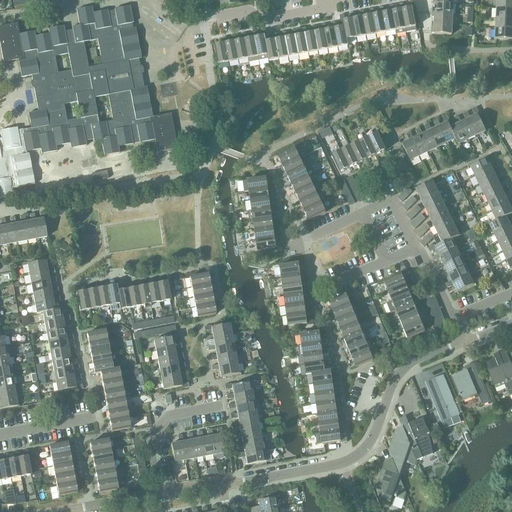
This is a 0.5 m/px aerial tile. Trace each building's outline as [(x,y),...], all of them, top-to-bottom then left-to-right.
[(511,0),(497,0),(497,9),(511,9),(511,0)] [(410,9),(404,10),(402,11),(406,29),(407,33),(417,31),(412,9),(414,9),(413,2),(408,3),(410,9)] [(400,11),(394,12),(392,12),(396,31),(397,35),(407,33),(406,29),(402,11),(404,10),(403,4),(399,5),(400,11)] [(432,9),(432,14),(453,15),(453,5),(435,4),(435,9),(432,9)] [(390,13),(384,14),(382,14),(386,33),(387,37),(397,35),(396,31),(392,12),(394,12),(393,6),(389,7),(390,13)] [(63,27),(48,30),(49,35),(35,38),(34,32),(19,35),(17,24),(0,26),(0,46),(3,62),(18,60),(18,62),(21,78),(31,76),(38,112),(28,114),(31,129),(17,131),(17,128),(0,131),(0,132),(1,139),(0,139),(0,199),(13,197),(11,189),(34,185),(28,154),(27,155),(26,152),(40,149),(41,155),(57,152),(56,146),(69,144),(71,149),(86,146),(85,141),(93,139),(93,142),(101,141),(104,156),(119,153),(118,147),(133,144),(133,143),(139,142),(139,143),(155,140),(157,153),(175,149),(177,149),(170,114),(152,117),(146,88),(144,88),(141,73),(140,73),(139,68),(140,68),(139,59),(141,59),(135,29),(132,29),(131,24),(133,24),(130,7),(114,10),(114,11),(108,12),(107,11),(93,14),(92,8),(76,11),(79,26),(72,28),(72,30),(64,32),(63,27)] [(380,15),(375,16),(373,16),(376,35),(386,33),(382,14),(384,14),(383,8),(379,9),(380,15)] [(511,9),(497,9),(496,19),(511,20),(511,9)] [(370,17),(365,18),(363,18),(366,37),(376,35),(373,16),(375,16),(373,10),(369,11),(370,17)] [(360,19),(355,20),(353,20),(357,39),(366,37),(363,18),(365,18),(364,12),(359,12),(360,19)] [(343,23),(344,28),(347,40),(357,39),(353,20),(355,20),(354,13),(349,14),(351,20),(345,21),(344,15),(340,16),(341,23),(343,23)] [(434,19),(434,24),(452,25),(453,15),(432,14),(432,19),(434,19)] [(511,20),(496,19),(496,29),(511,30),(511,20)] [(332,30),(327,31),(325,31),(328,50),(338,48),(334,30),(336,29),(335,23),(331,24),(332,30)] [(452,25),(434,24),(434,29),(431,29),(431,34),(452,35),(452,25)] [(322,32),(317,33),(315,33),(318,52),(328,50),(325,31),(327,31),(325,25),(321,26),(322,32)] [(312,34),(307,35),(305,35),(309,54),(318,52),(315,33),(317,33),(316,27),(311,28),(312,34)] [(344,28),(336,29),(334,30),(338,48),(348,46),(347,40),(344,28)] [(303,36),(297,37),(295,37),(299,56),(309,54),(305,35),(307,35),(306,29),(301,30),(303,36)] [(511,30),(496,29),(495,40),(511,40),(511,30)] [(262,37),(257,38),(255,39),(258,57),(259,57),(259,62),(268,60),(267,56),(268,56),(266,43),(265,37),(267,37),(265,30),(261,31),(262,37)] [(293,38),(287,39),(285,39),(289,58),(299,56),(295,37),(297,37),(296,31),(292,31),(293,38)] [(252,39),(247,40),(245,41),(248,59),(249,63),(259,62),(259,57),(258,57),(255,39),(257,38),(256,32),(251,33),(252,39)] [(283,39),(278,40),(276,41),(279,59),(289,58),(285,39),(287,39),(286,33),(282,33),(283,39)] [(243,41),(237,42),(235,42),(239,61),(248,59),(245,41),(247,40),(246,34),(241,35),(243,41)] [(273,41),(266,43),(268,56),(267,56),(268,60),(269,62),(279,59),(276,41),(278,40),(276,34),(272,35),(273,41)] [(233,43),(227,44),(225,44),(229,63),(239,61),(235,42),(237,42),(236,36),(232,37),(233,43)] [(225,44),(227,44),(226,38),(222,39),(223,45),(215,46),(218,65),(229,63),(225,44)] [(475,116),(470,119),(469,119),(477,136),(486,132),(478,116),(480,115),(476,108),(472,110),(475,116)] [(466,121),(461,123),(460,124),(468,141),(477,136),(469,119),(470,119),(467,112),(463,114),(466,121)] [(445,124),(441,126),(439,127),(447,144),(455,140),(456,140),(450,128),(448,123),(450,122),(447,116),(442,118),(445,124)] [(457,125),(450,128),(456,140),(455,140),(458,145),(468,141),(460,124),(461,123),(458,117),(454,119),(457,125)] [(436,128),(432,131),(430,131),(438,148),(447,144),(439,127),(441,126),(438,120),(433,122),(436,128)] [(427,133),(423,135),(421,136),(429,153),(438,148),(430,131),(432,131),(429,124),(424,126),(427,133)] [(320,131),(323,139),(334,134),(331,127),(320,131)] [(418,137),(414,139),(412,140),(420,157),(429,153),(421,136),(423,135),(420,129),(415,131),(418,137)] [(412,140),(414,139),(411,133),(406,135),(409,141),(402,145),(410,162),(420,157),(412,140)] [(377,134),(368,138),(376,155),(386,151),(377,134)] [(368,138),(359,143),(367,160),(376,155),(368,138)] [(359,143),(350,147),(358,164),(367,160),(359,143)] [(350,147),(341,152),(349,168),(358,164),(350,147)] [(278,157),(282,166),(299,158),(295,149),(278,157)] [(349,168),(341,152),(332,156),(340,173),(349,168)] [(282,166),(287,175),(304,167),(299,158),(282,166)] [(470,167),(475,177),(492,169),(492,171),(499,167),(497,163),(490,166),(487,159),(470,167)] [(287,175),(291,185),(308,177),(304,167),(287,175)] [(475,177),(479,186),(496,178),(497,180),(503,176),(501,172),(495,175),(492,171),(492,169),(475,177)] [(91,174),(93,182),(108,179),(107,171),(91,174)] [(291,185),(296,194),(312,186),(308,177),(291,185)] [(248,181),(249,191),(268,188),(268,191),(274,190),(273,186),(267,187),(266,178),(248,181)] [(479,186),(483,195),(500,187),(501,189),(507,185),(505,181),(499,184),(497,180),(496,178),(479,186)] [(345,180),(344,181),(346,184),(347,188),(349,192),(351,196),(353,200),(355,203),(356,203),(357,202),(356,198),(354,194),(352,191),(350,187),(348,183),(347,179),(345,180)] [(416,190),(420,199),(437,191),(433,182),(416,190)] [(296,194),(300,203),(317,195),(312,186),(296,194)] [(483,195),(488,204),(505,196),(505,198),(511,194),(510,190),(503,193),(501,189),(500,187),(483,195)] [(249,191),(251,201),(269,198),(269,201),(275,200),(275,196),(269,197),(268,191),(268,188),(249,191)] [(397,199),(402,203),(412,192),(408,188),(397,199)] [(420,199),(425,208),(441,200),(437,191),(420,199)] [(300,203),(304,212),(321,204),(317,195),(300,203)] [(488,204),(492,213),(509,205),(510,207),(511,205),(511,200),(508,202),(505,198),(505,196),(488,204)] [(402,208),(406,212),(417,201),(412,197),(402,208)] [(251,201),(252,211),(270,209),(271,211),(277,210),(276,206),(270,206),(269,201),(269,198),(251,201)] [(425,208),(429,217),(446,209),(441,200),(425,208)] [(321,204),(304,212),(309,221),(326,213),(321,204)] [(492,213),(496,221),(496,222),(506,217),(511,214),(511,211),(510,207),(509,205),(492,213)] [(406,217),(410,221),(421,210),(417,206),(406,217)] [(252,211),(253,221),(272,219),(272,221),(278,220),(278,215),(272,216),(271,211),(270,209),(252,211)] [(429,217),(434,226),(450,218),(446,209),(429,217)] [(41,220),(35,221),(33,221),(37,239),(47,237),(43,220),(45,219),(44,212),(39,213),(41,220)] [(31,222),(26,223),(23,223),(27,241),(37,239),(33,221),(35,221),(34,214),(30,215),(31,222)] [(411,226),(415,230),(425,219),(421,215),(411,226)] [(21,223),(16,224),(13,225),(17,243),(27,241),(23,223),(26,223),(24,216),(20,217),(21,223)] [(489,225),(494,234),(510,226),(511,228),(511,227),(511,222),(509,224),(506,217),(496,222),(496,221),(489,225)] [(11,225),(6,226),(3,227),(7,245),(17,243),(13,225),(16,224),(14,218),(10,218),(11,225)] [(434,226),(438,235),(455,227),(450,218),(434,226)] [(253,221),(255,231),(273,229),(274,230),(280,230),(279,225),(273,226),(272,221),(272,219),(253,221)] [(415,234),(419,239),(430,228),(425,224),(415,234)] [(494,234),(498,243),(511,236),(511,229),(511,228),(510,226),(494,234)] [(438,235),(442,244),(452,240),(459,236),(455,227),(438,235)] [(255,231),(256,241),(275,239),(275,240),(281,239),(280,235),(274,236),(274,230),(273,229),(255,231)] [(419,243),(424,248),(434,237),(430,233),(419,243)] [(511,236),(498,243),(502,253),(511,247),(511,236)] [(275,239),(256,241),(258,251),(276,249),(276,250),(282,249),(282,245),(276,246),(275,240),(275,239)] [(436,250),(438,255),(439,256),(456,248),(452,240),(442,244),(435,247),(435,245),(428,249),(430,253),(436,250)] [(511,247),(502,253),(507,262),(511,258),(511,247)] [(440,259),(443,264),(444,265),(460,257),(456,248),(439,256),(438,255),(432,258),(434,262),(440,259)] [(474,252),(477,258),(484,255),(481,249),(474,252)] [(445,268),(447,273),(448,274),(465,266),(460,257),(444,265),(443,264),(436,267),(438,271),(445,268)] [(409,262),(412,269),(418,266),(415,259),(409,262)] [(27,265),(29,275),(47,272),(48,274),(54,272),(54,268),(47,269),(45,261),(27,265)] [(280,266),(281,277),(300,274),(300,276),(306,276),(306,271),(300,272),(299,264),(280,266)] [(449,277),(451,282),(452,283),(469,275),(465,266),(448,274),(447,273),(441,276),(443,280),(449,277)] [(29,275),(31,285),(49,282),(49,283),(56,282),(55,278),(49,279),(48,274),(47,272),(29,275)] [(281,277),(283,287),(301,284),(302,286),(308,285),(307,281),(301,282),(300,276),(300,274),(281,277)] [(189,278),(191,288),(209,285),(207,275),(189,278)] [(452,283),(451,282),(445,285),(447,289),(453,286),(457,293),(474,285),(469,275),(452,283)] [(384,283),(388,292),(405,285),(402,276),(384,283)] [(31,285),(33,294),(51,291),(51,293),(58,292),(57,287),(50,289),(49,283),(49,282),(31,285)] [(166,283),(156,285),(160,303),(170,301),(167,288),(166,283)] [(283,287),(284,297),(303,294),(303,296),(309,295),(309,291),(302,292),(302,286),(301,284),(283,287)] [(156,285),(146,287),(150,305),(160,303),(156,285)] [(191,288),(193,298),(211,295),(209,285),(191,288)] [(388,292),(392,302),(409,294),(405,285),(388,292)] [(116,286),(105,288),(109,306),(119,305),(119,304),(117,292),(116,286)] [(146,287),(136,288),(140,307),(150,305),(146,287)] [(420,292),(422,298),(433,293),(431,287),(420,292)] [(105,288),(95,290),(99,308),(109,306),(105,288)] [(136,288),(126,290),(130,309),(140,307),(136,288)] [(95,290),(86,292),(89,310),(99,308),(95,290)] [(126,290),(117,292),(119,304),(119,305),(120,310),(130,309),(126,290)] [(33,294),(34,304),(53,301),(53,303),(60,302),(59,297),(52,299),(51,293),(51,291),(33,294)] [(89,310),(86,292),(76,294),(79,312),(89,310)] [(422,298),(425,303),(436,299),(433,293),(422,298)] [(284,297),(285,307),(304,304),(304,306),(311,305),(310,301),(304,302),(303,296),(303,294),(284,297)] [(392,302),(396,311),(413,304),(409,294),(392,302)] [(193,298),(195,308),(213,305),(211,295),(193,298)] [(329,302),(333,312),(350,304),(346,295),(329,302)] [(425,303),(427,309),(438,304),(436,299),(425,303)] [(36,314),(42,313),(61,310),(61,312),(68,311),(67,306),(60,308),(60,309),(54,310),(53,303),(53,301),(34,304),(36,314)] [(285,307),(287,317),(306,314),(306,316),(312,315),(311,311),(305,312),(304,306),(304,304),(285,307)] [(333,312),(337,321),(354,314),(350,304),(333,312)] [(396,311),(400,320),(417,313),(413,304),(396,311)] [(427,309),(429,314),(440,310),(438,304),(427,309)] [(213,305),(195,308),(197,318),(215,315),(213,305)] [(374,315),(379,313),(375,305),(370,307),(374,315)] [(42,313),(44,323),(62,320),(63,322),(70,320),(69,316),(62,317),(61,312),(61,310),(42,313)] [(429,314),(431,320),(442,315),(440,310),(429,314)] [(400,320),(404,330),(421,323),(417,313),(400,320)] [(306,314),(287,317),(288,327),(306,324),(307,326),(313,325),(313,321),(307,322),(306,316),(306,314)] [(337,321),(340,330),(358,323),(354,314),(337,321)] [(437,324),(441,322),(445,321),(442,315),(431,320),(434,325),(437,324)] [(44,323),(46,333),(64,330),(65,332),(72,330),(71,326),(64,327),(63,322),(62,320),(44,323)] [(137,330),(133,331),(133,332),(133,334),(137,333),(142,332),(146,331),(150,331),(154,330),(158,329),(162,328),(166,327),(170,327),(175,326),(174,324),(174,323),(170,324),(166,325),(162,325),(158,326),(153,327),(149,328),(145,328),(141,329),(137,330)] [(340,330),(344,340),(361,333),(358,323),(340,330)] [(421,323),(404,330),(407,339),(421,334),(425,332),(421,323)] [(211,330),(212,336),(213,338),(231,334),(229,324),(211,328),(211,326),(204,327),(204,332),(211,330)] [(46,333),(48,343),(66,339),(67,341),(73,340),(73,336),(66,337),(65,332),(64,330),(46,333)] [(86,334),(88,344),(107,341),(105,331),(86,334)] [(301,335),(302,345),(321,343),(321,345),(327,344),(327,340),(320,341),(319,333),(301,335)] [(344,340),(348,349),(365,342),(361,333),(344,340)] [(213,340),(214,346),(215,348),(233,344),(231,334),(213,338),(212,336),(205,337),(206,342),(213,340)] [(418,338),(422,336),(421,335),(421,334),(407,339),(396,344),(396,345),(397,347),(399,346),(403,344),(406,343),(410,341),(414,340),(418,338)] [(154,341),(156,351),(174,347),(174,350),(181,348),(180,344),(173,345),(172,337),(154,341)] [(48,343),(50,353),(68,349),(68,351),(75,350),(74,345),(68,347),(67,341),(66,339),(48,343)] [(88,344),(90,354),(109,351),(107,341),(88,344)] [(348,349),(352,358),(369,351),(365,342),(348,349)] [(302,345),(303,356),(322,353),(322,355),(329,354),(328,350),(322,351),(321,345),(321,343),(302,345)] [(215,350),(216,355),(217,358),(235,354),(233,344),(215,348),(214,346),(207,347),(208,351),(215,350)] [(156,351),(157,361),(176,357),(176,359),(183,358),(182,354),(175,355),(174,350),(174,347),(156,351)] [(50,353),(52,362),(70,359),(70,361),(77,360),(76,355),(69,357),(68,351),(68,349),(50,353)] [(90,354),(92,364),(111,361),(109,351),(90,354)] [(369,351),(352,358),(356,368),(373,361),(369,351)] [(505,385),(510,396),(511,395),(511,366),(506,351),(498,354),(500,357),(485,363),(495,389),(505,385)] [(303,356),(305,366),(324,363),(324,365),(330,364),(329,360),(323,361),(322,355),(322,353),(303,356)] [(217,360),(218,365),(218,368),(237,364),(235,354),(217,358),(216,355),(209,357),(210,361),(217,360)] [(0,368),(10,367),(8,357),(0,358),(0,368)] [(157,361),(159,371),(178,367),(178,369),(185,368),(184,363),(177,365),(176,359),(176,357),(157,361)] [(52,362),(54,372),(72,369),(72,371),(79,370),(78,365),(71,366),(70,361),(70,359),(52,362)] [(94,375),(100,373),(112,371),(112,370),(111,361),(92,364),(94,375)] [(306,376),(312,375),(331,372),(331,374),(337,373),(337,369),(330,370),(330,371),(325,372),(324,365),(324,363),(305,366),(306,376)] [(218,368),(218,365),(211,367),(212,371),(219,370),(220,378),(239,374),(237,364),(218,368)] [(478,396),(482,406),(490,402),(474,364),(466,367),(467,371),(452,377),(462,402),(478,396)] [(0,379),(12,377),(10,367),(0,368),(0,379)] [(159,371),(161,380),(179,377),(180,379),(187,378),(186,373),(179,375),(178,369),(178,367),(159,371)] [(54,372),(55,382),(74,379),(74,381),(81,379),(80,375),(73,376),(72,371),(72,369),(54,372)] [(100,373),(102,382),(120,379),(118,369),(112,370),(112,371),(100,373)] [(312,375),(314,385),(332,382),(333,384),(339,383),(338,379),(332,380),(331,374),(331,372),(312,375)] [(454,405),(443,376),(426,383),(442,422),(459,415),(458,413),(461,412),(458,403),(454,405)] [(0,389),(14,387),(12,377),(0,379),(0,389)] [(179,377),(161,380),(163,390),(181,387),(181,389),(189,388),(188,383),(181,384),(180,379),(179,377)] [(74,379),(55,382),(57,392),(75,389),(75,391),(83,389),(82,385),(75,386),(74,381),(74,379)] [(102,382),(104,392),(122,389),(120,379),(102,382)] [(314,385),(315,395),(334,392),(334,394),(340,393),(339,389),(333,389),(333,384),(332,382),(314,385)] [(232,389),(233,394),(233,396),(252,393),(250,383),(232,386),(232,384),(224,386),(225,390),(232,389)] [(0,399),(15,397),(14,387),(0,389),(0,399)] [(104,392),(106,402),(124,399),(122,389),(104,392)] [(315,395),(316,405),(335,402),(335,404),(341,403),(341,398),(335,399),(334,394),(334,392),(315,395)] [(234,399),(235,404),(235,406),(254,403),(252,393),(233,396),(233,394),(226,395),(227,400),(234,399)] [(0,399),(0,410),(17,407),(15,397),(0,399)] [(106,402),(107,412),(126,409),(124,399),(106,402)] [(316,405),(318,415),(337,412),(337,414),(343,413),(342,408),(336,409),(335,404),(335,402),(316,405)] [(236,408),(237,414),(237,416),(255,413),(254,403),(235,406),(235,404),(228,405),(229,410),(236,408)] [(107,412),(109,422),(128,419),(126,409),(107,412)] [(318,415),(319,424),(338,422),(338,424),(344,423),(344,418),(338,419),(337,414),(337,412),(318,415)] [(238,418),(239,424),(239,426),(257,422),(255,413),(237,416),(237,414),(230,415),(231,420),(238,418)] [(400,419),(403,427),(417,461),(433,454),(428,435),(430,434),(423,419),(409,425),(406,417),(400,419)] [(128,419),(109,422),(111,432),(130,429),(128,419)] [(240,428),(241,433),(241,436),(259,432),(257,422),(239,426),(239,424),(232,425),(233,429),(240,428)] [(319,424),(320,434),(339,432),(340,433),(346,433),(345,428),(339,429),(338,424),(338,422),(319,424)] [(431,426),(434,434),(440,431),(437,423),(431,426)] [(417,461),(403,427),(396,429),(389,451),(392,459),(399,476),(405,474),(408,464),(415,466),(417,461)] [(218,436),(213,437),(210,437),(214,455),(224,454),(220,436),(222,435),(221,428),(217,429),(218,436)] [(208,438),(203,439),(200,439),(204,457),(214,455),(210,437),(213,437),(211,430),(207,431),(208,438)] [(198,439),(193,441),(190,441),(194,459),(204,457),(200,439),(203,439),(201,432),(197,433),(198,439)] [(241,438),(242,443),(243,446),(261,442),(259,432),(241,436),(241,433),(234,435),(235,439),(241,438)] [(339,432),(320,434),(322,444),(340,442),(340,443),(347,442),(346,438),(340,439),(340,433),(339,432)] [(188,441),(183,442),(181,443),(184,461),(194,459),(190,441),(193,441),(192,434),(187,434),(188,441)] [(181,443),(183,442),(182,435),(177,436),(179,443),(171,445),(174,463),(184,461),(181,443)] [(89,444),(91,454),(110,450),(108,440),(89,444)] [(243,448),(244,453),(245,456),(263,452),(261,442),(243,446),(242,443),(236,444),(236,449),(243,448)] [(49,447),(51,457),(69,453),(69,456),(75,455),(74,450),(69,451),(67,443),(49,447)] [(93,464),(112,460),(116,459),(114,449),(110,450),(91,454),(93,464)] [(134,449),(124,455),(124,458),(135,456),(135,453),(134,449)] [(24,458),(19,459),(17,459),(21,477),(31,476),(27,458),(29,457),(28,451),(23,452),(24,458)] [(245,456),(244,453),(237,454),(238,459),(245,457),(247,466),(265,462),(263,452),(245,456)] [(15,460),(9,461),(7,461),(11,479),(21,477),(17,459),(19,459),(18,453),(13,454),(15,460)] [(51,457),(52,467),(71,463),(71,466),(77,464),(76,460),(70,461),(69,456),(69,453),(51,457)] [(5,461),(0,462),(0,477),(1,481),(11,479),(7,461),(9,461),(8,455),(4,455),(5,461)] [(130,463),(129,467),(137,465),(136,459),(130,463)] [(399,476),(392,459),(385,462),(379,481),(380,484),(379,486),(381,487),(383,491),(378,493),(383,506),(389,508),(393,496),(404,500),(406,493),(399,476)] [(93,464),(95,474),(113,470),(112,460),(93,464)] [(52,467),(54,477),(73,473),(73,475),(79,474),(78,470),(72,471),(71,466),(71,463),(52,467)] [(95,474),(97,484),(115,480),(113,470),(95,474)] [(54,477),(56,487),(75,483),(75,485),(81,484),(80,480),(74,481),(73,475),(73,473),(54,477)] [(115,480),(97,484),(99,494),(117,490),(115,480)] [(75,483),(56,487),(58,497),(76,493),(76,495),(83,494),(82,490),(76,491),(75,485),(75,483)] [(249,509),(249,511),(258,511),(278,508),(278,509),(284,507),(282,497),(280,497),(280,493),(272,495),(273,499),(258,502),(259,507),(249,509)]
